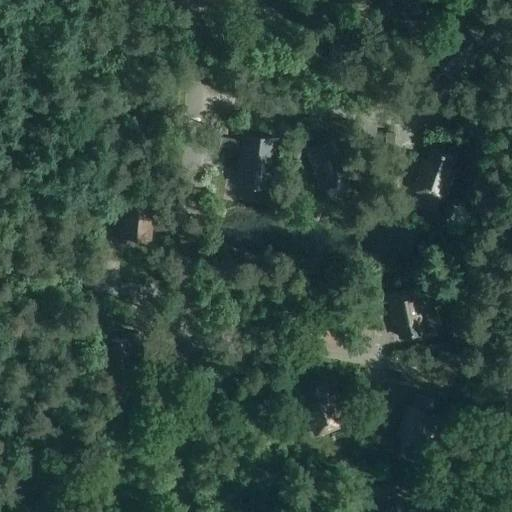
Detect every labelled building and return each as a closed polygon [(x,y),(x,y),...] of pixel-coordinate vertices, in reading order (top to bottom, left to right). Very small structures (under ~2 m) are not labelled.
[(435,84),(463,86),(466,42),(438,40),(435,84)] [(474,85),(480,92),(490,84),(484,77),(474,85)] [(446,92),(451,122),(467,119),(462,89),(446,92)] [(386,116),(403,117),(402,120),(445,124),(448,99),(388,93),(386,116)] [(276,138),(244,134),(238,184),(270,188),(276,138)] [(387,136),(386,149),(396,150),(396,136),(387,136)] [(219,146),(233,147),(233,138),(220,137),(219,146)] [(305,148),(320,190),(352,178),(336,137),(305,148)] [(432,149),(425,171),(421,170),(414,189),(444,200),(454,171),(450,170),(455,156),(432,149)] [(152,241),(155,208),(125,205),(123,229),(117,228),(115,242),(128,243),(129,238),(152,241)] [(423,309),(418,289),(388,295),(394,325),(398,324),(400,338),(423,333),(419,310),(423,309)] [(107,373),(137,372),(136,349),(143,349),(143,333),(133,333),(133,339),(106,339),(107,373)] [(332,394),(327,382),(304,391),(308,404),(302,406),(313,438),(349,424),(337,392),(332,394)] [(437,415),(441,401),(417,394),(413,406),(407,404),(397,438),(431,449),(442,416),(437,415)] [(284,424),(284,409),(275,409),(275,424),(284,424)] [(405,511),(400,503),(383,511),(405,511)]
